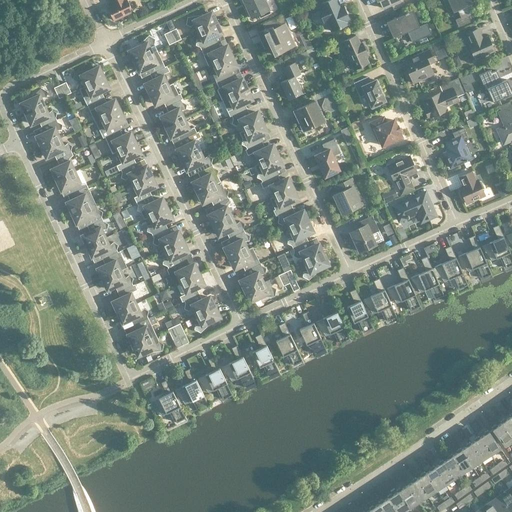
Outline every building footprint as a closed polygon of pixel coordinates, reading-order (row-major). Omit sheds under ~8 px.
[(133,11),(127,0),(110,0),(112,2),(113,2),(114,4),(108,8),(114,20),(133,11)] [(266,0),(243,0),(244,3),(245,2),(247,6),(246,6),(251,18),(258,15),(260,18),(271,13),(265,1),(266,0)] [(346,22),(350,20),(344,6),(341,7),(340,4),(339,5),(336,0),(329,0),(320,4),(322,8),(318,10),(324,23),(328,22),(332,31),(347,25),(346,22)] [(376,0),(377,0),(379,0),(383,8),(391,4),(394,10),(405,5),(402,0),(376,0)] [(468,15),(473,13),(469,4),(473,3),(471,0),(447,0),(453,11),(457,9),(461,17),(455,20),(459,27),(471,22),(468,15)] [(387,22),(391,32),(392,32),(396,38),(396,37),(407,32),(412,42),(431,34),(427,23),(419,26),(412,10),(408,12),(408,11),(404,13),(405,14),(388,21),(388,20),(388,22),(387,22)] [(194,23),(198,31),(217,22),(214,15),(211,17),(209,12),(200,16),(187,17),(186,24),(191,27),(194,23)] [(220,29),(217,22),(198,31),(202,39),(197,40),(196,45),(200,47),(201,50),(217,43),(214,37),(220,35),(218,30),(220,29)] [(273,29),(272,26),(258,32),(265,48),(270,45),(275,55),(295,45),(285,24),(273,29)] [(176,28),(170,31),(175,42),(181,39),(176,28)] [(475,59),(494,51),(488,36),(482,39),(478,28),(466,34),(471,44),(468,45),(475,59)] [(175,42),(170,31),(164,34),(169,45),(170,44),(175,42)] [(306,32),(300,35),(306,49),(312,47),(306,32)] [(454,33),(443,38),(446,44),(457,39),(454,33)] [(130,55),(134,62),(153,53),(153,52),(149,45),(154,44),(155,39),(149,35),(140,44),(140,45),(131,49),(133,54),(130,55)] [(360,44),(356,35),(355,35),(356,35),(341,42),(349,60),(347,62),(350,67),(353,67),(353,69),(368,63),(365,56),(368,55),(366,51),(367,51),(367,50),(366,51),(364,47),(365,47),(365,46),(364,47),(362,43),(360,44)] [(311,40),(313,46),(320,44),(318,39),(315,38),(311,40)] [(432,43),(438,57),(447,53),(441,39),(432,43)] [(219,48),(217,43),(201,50),(209,67),(213,65),(213,64),(232,55),(229,48),(227,50),(225,45),(219,48)] [(157,50),(153,52),(153,53),(134,62),(137,69),(140,67),(142,72),(147,69),(150,74),(165,67),(157,50)] [(429,50),(417,55),(417,54),(402,60),(405,67),(406,67),(413,83),(433,74),(429,64),(434,62),(429,50)] [(236,62),(232,55),(213,64),(213,65),(218,75),(214,77),(216,83),(232,76),(229,70),(235,68),(233,64),(236,62)] [(284,68),(289,79),(281,82),(284,90),(282,91),(286,98),(288,97),(289,99),(302,93),(294,77),(300,74),(295,63),(284,68)] [(167,66),(165,67),(150,74),(152,79),(147,82),(149,86),(146,88),(150,95),(169,85),(163,74),(169,71),(167,66)] [(82,78),(85,86),(105,77),(101,70),(99,71),(96,67),(88,71),(87,70),(75,72),(73,79),(78,82),(82,78)] [(496,70),(486,75),(490,83),(490,82),(492,86),(487,88),(493,102),(511,93),(511,90),(507,80),(500,83),(498,79),(500,78),(496,70)] [(471,73),(460,78),(466,92),(473,89),(470,82),(474,80),(471,73)] [(234,81),(232,76),(216,83),(219,88),(217,89),(222,100),(248,88),(245,81),(242,83),(240,78),(234,81)] [(108,84),(105,77),(85,86),(79,89),(87,105),(104,97),(102,92),(107,89),(105,85),(108,84)] [(360,96),(366,93),(372,109),(380,105),(379,103),(385,101),(376,80),(371,82),(368,77),(354,83),(360,96)] [(440,93),(423,100),(426,108),(424,108),(428,117),(430,116),(430,117),(447,110),(445,106),(458,101),(456,96),(465,92),(458,77),(440,85),(443,93),(440,94),(440,93)] [(66,82),(60,85),(65,96),(71,93),(66,82)] [(177,95),(172,84),(169,85),(150,95),(153,101),(156,100),(158,104),(163,102),(166,107),(181,100),(178,94),(177,95)] [(65,96),(60,85),(54,88),(59,99),(65,96)] [(22,107),(26,114),(45,105),(41,97),(46,97),(47,91),(41,88),(32,97),(23,102),(25,106),(22,107)] [(251,95),(248,88),(222,100),(230,117),(232,116),(247,109),(245,104),(250,101),(248,97),(251,95)] [(340,107),(334,92),(326,95),(322,106),(323,108),(331,111),(340,107)] [(107,102),(104,97),(87,105),(95,122),(120,110),(117,103),(114,104),(112,100),(107,102)] [(182,102),(181,100),(166,107),(168,112),(163,115),(165,119),(162,120),(165,127),(184,118),(181,110),(186,110),(187,104),(182,102)] [(325,121),(315,101),(294,110),(298,119),(295,120),(299,129),(302,128),(303,130),(305,130),(305,132),(312,129),(311,127),(325,121)] [(213,104),(207,107),(215,124),(221,121),(213,104)] [(48,113),(45,105),(26,114),(29,121),(31,120),(33,124),(39,121),(41,127),(57,120),(56,117),(57,112),(52,110),(48,113)] [(64,107),(67,114),(73,112),(69,105),(64,107)] [(511,107),(500,113),(506,126),(498,130),(504,143),(511,140),(511,107)] [(249,114),(247,109),(232,116),(233,118),(232,123),(236,126),(240,122),(244,130),(263,121),(260,115),(257,116),(255,111),(249,114)] [(124,116),(120,110),(95,122),(103,138),(105,137),(120,130),(118,125),(123,122),(121,118),(124,116)] [(401,137),(399,131),(400,131),(400,130),(399,131),(396,126),(398,125),(396,126),(394,120),(387,123),(384,117),(370,123),(377,140),(380,139),(382,145),(386,144),(387,145),(395,142),(394,140),(401,137)] [(190,129),(184,118),(165,127),(169,134),(171,133),(174,137),(179,135),(182,140),(197,132),(196,130),(194,127),(190,129)] [(58,122),(57,120),(41,127),(44,132),(38,135),(40,139),(38,140),(41,147),(60,138),(56,130),(61,130),(62,125),(58,122)] [(266,128),(263,121),(244,130),(247,138),(242,139),(241,144),(246,147),(247,149),(262,142),(260,137),(265,134),(263,130),(266,128)] [(209,127),(212,135),(218,132),(214,124),(209,127)] [(471,155),(471,154),(471,152),(469,149),(468,148),(467,147),(465,146),(462,139),(467,136),(464,128),(453,133),(455,139),(446,143),(448,147),(447,148),(446,151),(446,152),(444,153),(451,168),(471,159),(470,157),(471,155)] [(123,135),(120,130),(105,137),(113,154),(117,152),(136,142),(133,135),(130,137),(128,132),(123,135)] [(199,131),(197,132),(182,140),(184,145),(179,148),(181,152),(178,153),(181,160),(200,151),(195,140),(201,137),(199,131)] [(64,146),(60,138),(41,147),(44,154),(47,153),(49,157),(54,155),(57,160),(72,153),(71,150),(72,145),(67,143),(64,146)] [(340,153),(334,139),(322,145),(325,151),(315,155),(325,177),(340,170),(333,156),(340,153)] [(95,142),(89,145),(92,150),(98,147),(95,142)] [(140,149),(136,142),(117,152),(122,163),(116,166),(119,171),(121,170),(136,163),(133,157),(139,155),(137,150),(140,149)] [(265,147),(262,142),(247,149),(245,150),(248,155),(254,152),(259,163),(278,155),(275,148),(272,149),(270,144),(265,147)] [(204,159),(200,151),(181,160),(185,167),(187,166),(189,170),(195,167),(197,172),(213,165),(211,163),(212,158),(208,155),(204,159)] [(73,155),(72,153),(57,160),(59,165),(54,168),(56,172),(53,173),(56,180),(75,171),(69,159),(73,155)] [(281,161),(278,155),(259,163),(255,165),(258,172),(257,177),(261,180),(262,182),(278,175),(275,170),(281,167),(279,163),(281,161)] [(408,179),(407,176),(416,171),(410,156),(402,160),(400,158),(395,161),(395,163),(388,166),(394,181),(396,181),(401,194),(413,189),(409,179),(408,179)] [(138,168),(136,163),(121,170),(122,172),(121,177),(126,180),(129,176),(133,184),(152,175),(149,168),(146,170),(144,165),(138,168)] [(214,168),(213,165),(197,172),(200,178),(194,180),(196,185),(194,186),(197,193),(216,184),(216,183),(220,181),(217,175),(218,170),(214,168)] [(81,184),(75,171),(56,180),(59,187),(62,186),(64,190),(70,188),(72,193),(87,186),(86,183),(81,184)] [(484,188),(481,181),(478,181),(478,180),(476,181),(471,172),(460,177),(462,183),(465,184),(464,186),(460,188),(466,203),(485,195),(482,189),(484,188)] [(155,182),(152,175),(133,184),(138,195),(134,197),(137,203),(152,195),(149,190),(155,188),(153,183),(155,182)] [(280,180),(278,175),(262,182),(260,183),(263,188),(269,185),(274,196),(294,188),(290,181),(288,182),(286,178),(280,180)] [(361,205),(354,190),(357,189),(353,181),(350,182),(349,179),(335,186),(339,192),(336,200),(342,214),(361,205)] [(224,188),(220,181),(216,183),(216,184),(197,193),(200,200),(203,198),(205,203),(211,200),(213,205),(228,198),(227,196),(228,190),(224,188)] [(95,202),(87,186),(72,193),(74,198),(69,201),(71,205),(68,206),(71,213),(95,202)] [(297,194),(294,188),(274,196),(270,198),(275,209),(273,210),(276,216),(278,215),(293,208),(290,203),(296,200),(294,196),(297,194)] [(391,199),(398,196),(394,188),(388,191),(391,199)] [(421,222),(436,216),(432,206),(431,206),(429,202),(430,201),(425,192),(393,206),(399,221),(406,218),(407,219),(409,218),(409,217),(415,214),(418,215),(421,222)] [(154,201),(152,195),(137,203),(138,205),(137,210),(141,213),(144,219),(149,217),(168,208),(165,201),(162,202),(160,198),(154,201)] [(230,200),(228,198),(213,205),(216,210),(210,213),(212,217),(210,219),(213,226),(232,216),(226,204),(230,200)] [(98,209),(95,202),(71,213),(74,220),(77,219),(79,223),(85,221),(87,226),(103,219),(101,216),(102,211),(98,209)] [(171,215),(168,208),(149,217),(153,225),(148,225),(147,231),(151,233),(152,236),(168,228),(165,223),(171,220),(169,216),(171,215)] [(295,213),(293,208),(278,215),(279,217),(278,222),(282,225),(286,222),(290,229),(309,221),(306,214),(303,215),(301,211),(295,213)] [(236,224),(232,216),(213,226),(216,233),(219,231),(221,236),(227,233),(229,238),(244,231),(243,228),(244,223),(239,221),(236,224)] [(359,251),(383,240),(372,216),(359,222),(361,227),(350,232),(359,251)] [(104,221),(103,219),(87,226),(90,231),(84,234),(86,238),(83,239),(87,246),(106,237),(102,229),(107,229),(108,224),(104,221)] [(312,228),(309,221),(290,229),(293,237),(288,238),(287,243),(292,246),(293,248),(308,241),(306,236),(311,233),(309,229),(312,228)] [(495,240),(489,242),(482,245),(492,260),(501,256),(506,268),(511,265),(511,255),(499,225),(493,227),(498,240),(496,242),(495,240)] [(170,233),(168,228),(152,236),(154,238),(153,243),(157,246),(161,242),(165,250),(184,241),(180,234),(178,235),(176,231),(170,233)] [(245,233),(244,231),(229,238),(232,243),(226,246),(228,250),(225,252),(229,258),(248,249),(242,237),(245,233)] [(390,238),(393,244),(398,242),(395,235),(390,238)] [(471,250),(465,253),(458,256),(468,270),(477,267),(482,278),(491,274),(492,277),(493,276),(475,235),(469,238),(474,251),(472,252),(471,250)] [(109,245),(106,237),(87,246),(90,253),(92,252),(94,256),(100,254),(102,259),(118,252),(117,249),(118,244),(113,242),(109,245)] [(187,247),(184,241),(165,250),(168,258),(163,258),(162,264),(167,266),(168,268),(183,261),(181,256),(186,253),(184,249),(187,247)] [(311,246),(308,241),(293,248),(294,250),(293,255),(297,258),(301,255),(305,263),(324,254),(321,247),(318,248),(316,244),(311,246)] [(135,243),(127,247),(132,259),(141,255),(135,243)] [(441,264),(434,267),(444,281),(449,279),(453,288),(458,286),(459,289),(467,285),(468,287),(469,287),(451,246),(445,249),(451,262),(448,263),(447,261),(441,264)] [(260,263),(252,247),(248,249),(229,258),(232,265),(235,264),(237,268),(242,266),(245,271),(260,263)] [(120,251),(118,252),(102,259),(105,264),(99,267),(101,271),(99,272),(102,279),(121,270),(127,268),(120,251)] [(327,261),(324,254),(305,263),(308,270),(303,271),(302,276),(309,280),(318,271),(318,270),(327,266),(325,262),(327,261)] [(423,272),(418,274),(410,277),(421,292),(430,288),(435,299),(444,295),(445,298),(445,297),(427,257),(421,259),(427,272),(424,273),(423,272)] [(186,266),(183,261),(168,268),(166,269),(169,275),(170,274),(175,285),(180,283),(200,273),(196,267),(194,268),(191,264),(186,266)] [(281,265),(284,271),(292,267),(289,261),(281,265)] [(261,266),(260,263),(245,271),(247,276),(242,279),(244,283),(241,284),(245,291),(264,282),(260,274),(265,274),(266,268),(261,266)] [(400,283),(394,285),(387,288),(397,303),(406,298),(411,310),(420,306),(421,308),(422,308),(403,267),(397,270),(403,283),(400,284),(400,283)] [(290,269),(284,272),(289,283),(295,280),(290,269)] [(125,278),(121,270),(102,279),(105,286),(108,285),(110,289),(115,287),(118,292),(133,285),(132,283),(133,277),(128,275),(125,278)] [(289,283),(284,272),(278,275),(283,286),(289,283)] [(203,280),(200,273),(180,283),(186,294),(180,297),(182,302),(184,301),(199,294),(197,289),(202,286),(200,282),(203,280)] [(376,293),(370,296),(363,299),(373,314),(382,309),(388,321),(396,317),(397,319),(398,319),(379,278),(373,281),(379,294),(377,295),(376,293)] [(271,279),(264,282),(245,291),(248,298),(251,297),(253,301),(262,297),(262,298),(275,296),(276,289),(271,286),(271,279)] [(135,284),(133,285),(118,292),(120,297),(115,300),(117,304),(114,305),(117,312),(136,303),(131,292),(137,290),(135,284)] [(374,330),(356,289),(350,292),(356,305),(353,306),(352,304),(346,307),(354,323),(359,320),(364,332),(373,328),(374,330)] [(202,299),(199,294),(184,301),(185,303),(184,309),(189,311),(193,308),(196,315),(215,306),(212,299),(209,301),(207,296),(202,299)] [(328,315),(323,318),(316,321),(326,335),(335,331),(340,343),(349,339),(350,341),(351,341),(332,300),(326,303),(332,316),(329,317),(328,315)] [(140,311),(136,303),(117,312),(120,319),(123,318),(125,322),(131,320),(133,325),(148,318),(147,316),(148,311),(144,308),(140,311)] [(219,313),(215,306),(196,315),(200,323),(195,324),(194,329),(200,333),(210,324),(209,323),(218,319),(216,314),(219,313)] [(327,352),(308,311),(302,314),(308,327),(306,328),(305,327),(299,329),(307,345),(312,342),(317,354),(326,350),(327,352)] [(156,335),(148,318),(133,325),(135,330),(130,333),(132,337),(129,339),(132,345),(156,335)] [(168,329),(174,326),(171,320),(165,323),(168,329)] [(303,363),(304,363),(285,322),(279,325),(285,338),(282,339),(281,338),(276,340),(283,356),(288,354),(293,365),(302,361),(303,363)] [(180,323),(174,326),(179,337),(185,334),(180,323)] [(179,337),(174,326),(168,329),(173,340),(179,337)] [(280,374),(261,334),(255,337),(261,349),(259,351),(258,349),(252,352),(260,367),(265,365),(270,376),(279,372),(280,374)] [(159,341),(156,335),(132,345),(135,352),(138,351),(140,355),(149,351),(150,352),(162,351),(164,344),(159,341)] [(234,360),(229,363),(223,366),(234,380),(241,376),(247,388),(255,383),(256,386),(257,385),(237,345),(232,348),(238,361),(235,362),(234,360)] [(211,372),(205,375),(200,377),(210,391),(218,388),(223,399),(232,395),(233,397),(234,397),(214,357),(208,359),(214,372),(212,374),(211,372)] [(187,384),(182,386),(176,389),(187,403),(194,399),(200,411),(209,406),(210,409),(210,408),(190,368),(185,371),(191,384),(188,385),(187,384)] [(164,395),(159,398),(153,401),(163,415),(171,411),(177,422),(185,418),(186,420),(187,420),(167,380),(161,383),(168,395),(165,397),(164,395)] [(511,417),(510,414),(509,415),(510,416),(506,419),(505,418),(501,421),(501,420),(501,421),(511,436),(511,417)] [(511,439),(511,436),(501,421),(500,421),(501,422),(497,426),(496,424),(492,427),(491,427),(493,429),(492,429),(492,430),(493,429),(504,445),(511,439)] [(479,436),(478,436),(490,455),(500,448),(489,432),(490,432),(489,431),(488,430),(487,430),(483,433),(484,434),(480,437),(479,436)] [(490,455),(478,436),(474,439),(475,440),(471,443),(470,441),(469,442),(481,461),(490,455)] [(481,461),(469,442),(465,445),(466,446),(462,449),(461,447),(460,448),(472,466),(481,461)] [(472,466),(460,448),(456,451),(457,452),(453,455),(452,453),(451,454),(463,472),(472,466)] [(463,472),(451,454),(447,457),(448,458),(444,461),(442,459),(442,460),(454,478),(463,472)] [(454,478),(442,460),(438,462),(439,464),(435,467),(433,465),(445,484),(454,478)] [(502,460),(497,464),(500,469),(507,464),(506,465),(502,460)] [(500,469),(497,464),(491,468),(494,473),(493,474),(500,469)] [(445,484),(433,465),(433,466),(429,468),(430,470),(426,473),(424,471),(436,490),(445,484)] [(506,469),(498,474),(502,479),(508,475),(504,470),(506,469)] [(436,490),(424,471),(424,472),(420,474),(421,476),(416,479),(415,477),(427,496),(436,490)] [(485,473),(479,477),(482,481),(489,476),(488,477),(485,473)] [(502,479),(498,474),(491,479),(493,478),(496,483),(502,479)] [(427,496),(415,477),(415,478),(411,480),(412,482),(407,485),(406,483),(418,502),(427,496)] [(482,481),(479,477),(473,481),(476,485),(475,486),(482,481)] [(488,482),(488,481),(481,486),(484,491),(490,487),(487,483),(488,482)] [(418,502),(406,483),(405,484),(406,485),(402,488),(401,487),(397,489),(409,508),(418,502)] [(467,485),(461,489),(465,494),(472,489),(470,490),(467,485)] [(484,491),(481,486),(474,491),(474,492),(475,491),(478,495),(484,491)] [(511,511),(511,493),(509,488),(500,495),(511,511)] [(402,511),(409,508),(397,489),(396,490),(397,491),(393,494),(392,493),(388,495),(398,511),(402,511)] [(465,494),(461,489),(456,494),(459,498),(458,499),(465,494)] [(470,494),(463,499),(466,504),(472,499),(469,495),(470,494)] [(398,511),(388,495),(387,496),(388,497),(384,500),(383,499),(379,501),(385,511),(398,511)] [(511,511),(500,495),(491,501),(498,511),(510,511),(511,511)] [(450,498),(444,502),(447,506),(454,501),(453,502),(450,498)] [(466,504),(463,499),(456,504),(457,503),(461,508),(466,504)] [(385,511),(379,501),(378,501),(379,503),(375,506),(374,505),(370,507),(372,511),(385,511)] [(498,511),(491,501),(482,507),(485,511),(498,511)] [(447,506),(444,502),(438,506),(441,510),(440,511),(447,506)]
